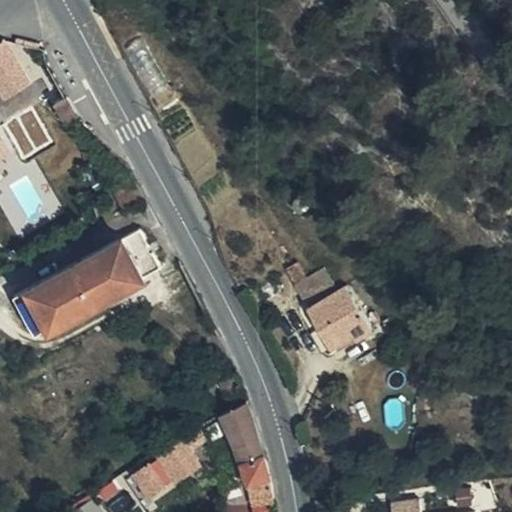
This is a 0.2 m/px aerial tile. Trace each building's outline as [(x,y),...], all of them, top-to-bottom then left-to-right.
[(33,81),(8,39),(0,43),(0,81),(8,95),(33,81)] [(64,119),(76,112),(66,94),(54,100),(64,119)] [(0,174),(3,173),(0,167),(0,155),(15,149),(0,115),(0,174)] [(136,269),(160,256),(139,215),(13,285),(35,324),(136,269)] [(136,269),(154,302),(170,318),(190,308),(210,318),(193,287),(172,249),(160,256),(136,269)] [(374,326),(348,282),(340,287),(326,264),(298,279),(308,295),(321,288),(325,296),(312,303),(336,346),(374,326)] [(232,428),(256,423),(253,416),(246,400),(233,404),(226,406),(232,428)] [(258,426),(232,441),(243,460),(256,499),(264,497),(268,504),(280,501),(279,498),(261,434),(258,426)] [(184,445),(190,455),(208,439),(203,432),(184,445)] [(198,466),(190,455),(184,445),(182,443),(161,458),(178,481),(198,466)] [(370,467),(363,471),(358,473),(371,498),(374,497),(381,495),(370,467)] [(71,511),(110,511),(94,492),(70,511),(71,511)] [(444,511),(423,511),(422,496),(397,499),(398,511),(478,511),(478,508),(444,511)]
